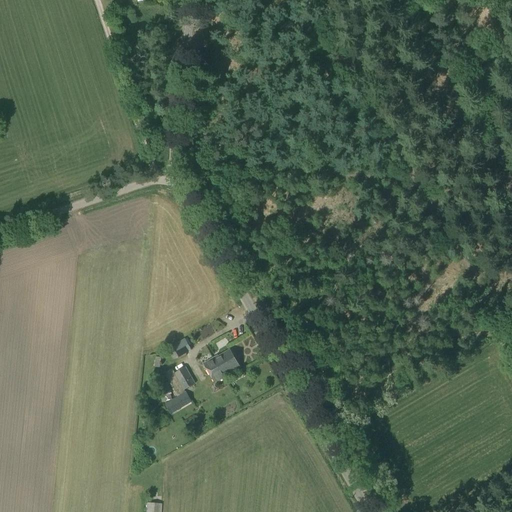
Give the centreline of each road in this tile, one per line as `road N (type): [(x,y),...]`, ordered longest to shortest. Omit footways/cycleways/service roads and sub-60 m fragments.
road 1 (unclassified): [(369,511),(174,171)]
road 2 (track): [(328,65),(511,344)]
road 3 (track): [(174,171),(208,164),(395,172)]
road 4 (track): [(154,178),(98,0)]
road 5 (unclassified): [(0,231),(174,171)]
road 6 (unclassified): [(174,171),(191,0)]
road 7 (track): [(208,164),(328,65)]
